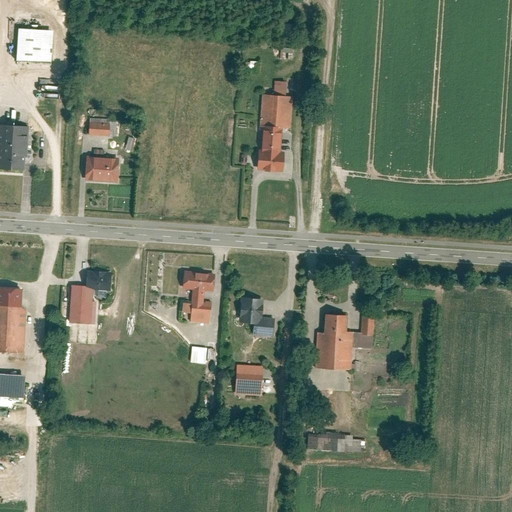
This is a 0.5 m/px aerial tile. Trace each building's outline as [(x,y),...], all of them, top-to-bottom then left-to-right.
[(15,26),(13,59),(49,61),(51,28),(15,26)] [(257,70),(257,59),(247,59),(247,69),(257,70)] [(256,148),(254,168),(282,170),(282,168),(288,168),(289,159),(283,158),(283,151),(280,151),(281,127),(290,128),(292,96),(284,95),(285,81),(273,80),(272,94),(262,93),(258,148),(256,148)] [(88,117),(87,135),(115,136),(116,123),(108,122),(109,118),(88,117)] [(27,125),(0,122),(0,169),(21,171),(22,158),(24,158),(27,125)] [(120,154),(120,164),(130,164),(130,154),(120,154)] [(85,155),(83,179),(116,181),(118,157),(85,155)] [(69,283),(66,322),(93,324),(94,301),(90,300),(91,290),(107,291),(109,271),(84,269),(83,284),(69,283)] [(182,302),(181,311),(189,312),(188,321),(209,323),(212,301),(203,300),(203,290),(212,291),(214,273),(182,270),(180,287),(191,288),(189,302),(182,302)] [(0,350),(23,352),(26,310),(18,309),(19,287),(0,286),(0,350)] [(274,317),(260,316),(262,297),(239,295),(237,323),(252,324),(252,331),(273,333),(274,317)] [(315,331),(313,367),(349,369),(350,345),(371,347),(373,315),(360,314),(359,331),(343,330),(344,314),(322,312),(320,332),(315,331)] [(204,364),(206,347),(191,346),(190,363),(204,364)] [(260,394),(261,364),(233,363),(232,394),(260,394)] [(22,374),(0,372),(0,405),(20,407),(22,374)] [(306,433),(305,449),(364,452),(365,439),(350,438),(350,433),(321,431),(321,434),(306,433)]
